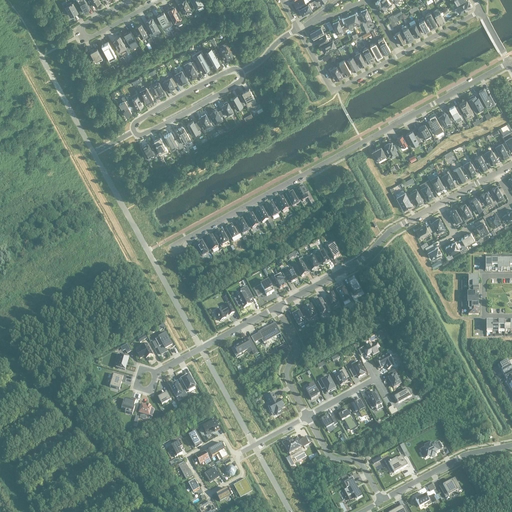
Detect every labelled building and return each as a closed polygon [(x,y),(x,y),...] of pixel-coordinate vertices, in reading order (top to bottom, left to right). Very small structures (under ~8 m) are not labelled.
[(78,0),(80,4),(79,5),(83,11),(90,8),(85,0),(78,0)] [(181,2),(179,3),(184,12),(186,16),(192,13),(190,9),(191,9),(185,0),(183,0),(184,0),(183,0),(180,2),(181,2)] [(191,0),(192,0),(192,1),(193,3),(196,7),(197,7),(199,10),(204,8),(202,4),(203,4),(202,2),(202,1),(201,1),(201,0),(200,0),(191,0)] [(298,0),(294,3),(297,8),(306,3),(305,2),(308,1),(307,0),(298,0)] [(377,0),(375,2),(382,11),(386,8),(387,8),(380,0),(377,0)] [(457,7),(455,8),(457,13),(459,11),(459,12),(470,6),(468,1),(457,7)] [(68,12),(69,12),(71,15),(74,13),(75,13),(77,12),(77,11),(72,2),(71,3),(71,2),(66,4),(67,5),(66,6),(67,9),(68,12)] [(311,9),(312,8),(309,3),(297,9),(301,16),(305,14),(305,13),(311,9)] [(169,8),(170,9),(168,10),(176,25),(183,22),(174,7),(173,7),(173,6),(169,8)] [(362,22),(370,18),(366,8),(360,11),(363,17),(360,18),(362,22)] [(438,8),(432,11),(439,23),(444,20),(440,11),(439,11),(438,8)] [(170,20),(169,21),(163,11),(157,14),(164,28),(172,24),(170,20)] [(432,27),(436,24),(437,24),(430,12),(425,15),(432,27)] [(349,15),(353,24),(358,22),(359,23),(362,22),(360,18),(358,19),(355,13),(349,15)] [(353,24),(349,15),(343,18),(346,24),(343,25),(345,29),(348,28),(347,27),(353,24)] [(152,17),(145,21),(152,32),(158,29),(152,17)] [(423,17),(417,20),(418,21),(424,31),(429,28),(424,19),(423,17)] [(414,19),(409,22),(411,26),(409,27),(412,33),(414,33),(416,35),(418,34),(418,35),(422,34),(415,22),(414,19)] [(338,20),(332,23),(337,33),(345,29),(343,25),(341,27),(338,20)] [(141,23),(135,26),(137,30),(136,30),(138,34),(139,34),(141,37),(147,34),(141,23)] [(406,24),(401,27),(408,40),(413,37),(406,24)] [(314,29),(310,31),(311,32),(310,32),(313,38),(323,32),(320,27),(315,30),(314,29)] [(130,29),(123,33),(132,48),(138,44),(130,29)] [(399,31),(394,34),(400,44),(405,41),(399,31)] [(329,40),(325,34),(316,39),(319,45),(329,40)] [(115,40),(114,41),(114,42),(119,51),(125,47),(128,52),(130,51),(127,46),(125,47),(119,36),(115,38),(115,39),(115,40)] [(383,36),(377,39),(385,52),(390,50),(383,36)] [(332,40),(322,46),(324,51),(335,46),(332,40)] [(108,41),(101,45),(109,59),(116,56),(108,41)] [(382,54),(375,42),(370,45),(377,57),(382,54)] [(219,49),(226,61),(230,58),(229,57),(232,56),(229,52),(231,51),(229,46),(227,47),(226,45),(219,49)] [(367,46),(362,49),(369,61),(374,58),(367,46)] [(97,47),(90,51),(96,61),(102,57),(97,47)] [(220,63),(216,55),(218,54),(215,48),(213,49),(212,49),(212,50),(206,53),(206,52),(206,53),(209,58),(213,67),(214,66),(213,65),(219,62),(219,63),(220,63)] [(354,58),(356,57),(361,65),(366,63),(360,51),(355,53),(353,51),(351,52),(354,58)] [(202,54),(201,53),(195,57),(203,72),(209,68),(203,57),(202,54)] [(352,57),(345,61),(348,66),(350,64),(353,70),(358,67),(352,57)] [(344,59),(339,62),(345,74),(350,71),(348,66),(345,61),(344,59)] [(190,61),(183,65),(185,68),(191,78),(195,76),(195,75),(197,74),(195,70),(198,69),(195,63),(193,61),(191,62),(190,61)] [(335,62),(329,66),(330,69),(332,72),(331,73),(333,76),(334,76),(336,79),(342,76),(336,65),(335,62)] [(176,76),(181,84),(187,80),(181,69),(175,73),(174,70),(171,72),(174,77),(176,76)] [(168,90),(172,88),(174,86),(174,85),(176,83),(172,76),(170,78),(169,77),(163,81),(168,90)] [(164,92),(158,81),(152,84),(152,83),(149,85),(152,91),(155,89),(158,95),(158,96),(159,96),(160,95),(163,93),(164,93),(165,92),(164,92)] [(145,100),(146,103),(148,102),(149,102),(150,101),(151,100),(153,99),(149,92),(152,91),(150,87),(147,89),(146,87),(145,87),(140,89),(140,90),(140,91),(143,97),(142,97),(144,100),(145,100)] [(484,88),(478,91),(488,108),(486,105),(493,101),(495,104),(489,93),(489,94),(488,95),(484,87),(483,87),(484,88)] [(247,88),(242,91),(245,97),(243,98),(249,109),(255,106),(258,104),(255,99),(249,88),(247,88)] [(127,104),(129,103),(130,105),(131,105),(128,101),(125,95),(121,97),(123,101),(119,103),(122,107),(123,106),(125,110),(124,111),(126,115),(131,112),(127,104)] [(128,101),(131,105),(131,106),(135,104),(137,108),(140,107),(141,107),(140,106),(143,105),(137,95),(132,98),(132,99),(128,101)] [(234,96),(230,98),(236,108),(245,104),(239,95),(235,97),(234,96)] [(470,98),(469,98),(475,110),(482,106),(477,97),(476,98),(475,95),(473,96),(473,95),(469,97),(470,98)] [(466,100),(459,103),(465,115),(472,112),(466,100)] [(222,104),(224,108),(221,109),(224,115),(227,114),(233,111),(228,101),(227,102),(227,101),(223,102),(224,103),(222,104)] [(454,105),(449,108),(456,122),(462,119),(459,115),(461,114),(457,106),(455,107),(454,105)] [(222,119),(220,116),(223,115),(220,109),(217,111),(216,109),(215,108),(212,110),(213,111),(210,113),(215,122),(222,119)] [(448,112),(446,114),(445,112),(445,113),(444,112),(441,113),(442,114),(439,116),(444,125),(450,122),(449,120),(452,119),(448,112)] [(200,120),(197,121),(200,126),(203,125),(204,127),(211,123),(205,113),(201,115),(201,116),(199,117),(200,120)] [(435,115),(429,118),(430,119),(428,120),(431,126),(432,126),(434,128),(433,129),(436,134),(443,130),(435,115)] [(193,120),(187,123),(193,134),(198,131),(198,129),(200,128),(197,123),(195,124),(193,120)] [(423,137),(424,138),(430,134),(425,124),(425,123),(424,124),(418,127),(420,131),(418,133),(421,139),(423,137)] [(176,130),(180,137),(178,139),(181,145),(184,144),(184,142),(190,139),(183,126),(182,127),(182,126),(178,128),(178,129),(176,130)] [(412,130),(405,134),(411,144),(417,141),(418,142),(421,140),(417,134),(414,135),(412,130)] [(166,134),(164,135),(171,147),(173,146),(175,145),(177,144),(170,131),(169,133),(168,132),(166,134)] [(511,131),(503,136),(505,139),(511,150),(511,149),(511,131)] [(397,139),(395,141),(399,148),(401,146),(401,147),(407,144),(402,134),(396,138),(397,139)] [(156,151),(158,149),(161,154),(162,154),(161,153),(167,150),(167,151),(168,150),(160,137),(154,141),(155,143),(152,145),(155,149),(156,151)] [(141,147),(147,157),(153,153),(155,156),(158,154),(156,151),(155,149),(152,150),(148,143),(148,142),(147,143),(146,144),(143,145),(142,146),(141,146),(141,147)] [(389,142),(385,144),(385,145),(388,151),(386,152),(388,156),(390,155),(397,152),(395,149),(396,148),(393,144),(392,144),(391,142),(390,143),(389,142)] [(501,143),(496,146),(502,157),(505,155),(507,154),(506,151),(508,150),(505,144),(503,146),(501,143)] [(372,151),(377,160),(385,155),(381,147),(381,146),(380,146),(377,148),(376,149),(375,149),(372,151)] [(490,149),(485,152),(491,163),(494,161),(496,160),(495,157),(497,156),(494,150),(492,151),(490,149)] [(480,155),(474,158),(480,169),(486,166),(483,160),(486,159),(483,154),(480,155)] [(469,160),(463,164),(470,175),(473,173),(473,172),(475,171),(474,169),(476,167),(473,162),(471,163),(469,160)] [(458,166),(453,169),(459,181),(465,178),(463,174),(465,173),(461,165),(459,167),(458,166)] [(442,175),(448,187),(452,185),(452,184),(454,183),(451,178),(454,177),(449,169),(447,170),(447,172),(442,175)] [(443,186),(437,175),(430,179),(437,190),(443,186)] [(427,185),(421,188),(427,198),(430,196),(432,194),(429,188),(432,186),(429,181),(425,182),(427,185)] [(494,186),(491,188),(497,200),(503,197),(501,194),(504,193),(501,187),(498,188),(497,186),(495,187),(494,186)] [(296,190),(302,202),(307,199),(309,202),(312,200),(308,193),(305,194),(302,187),(301,187),(296,190)] [(419,193),(417,189),(416,189),(416,188),(412,190),(413,191),(409,193),(416,204),(420,202),(423,200),(420,196),(419,193)] [(402,189),(395,193),(397,196),(396,196),(403,209),(406,207),(407,207),(408,206),(409,206),(412,204),(405,191),(404,192),(402,189)] [(484,192),(480,194),(485,203),(491,200),(493,204),(496,203),(491,195),(489,196),(486,192),(484,193),(484,192)] [(290,194),(286,196),(292,207),(298,204),(300,202),(297,197),(295,198),(292,193),(290,194)] [(475,197),(469,200),(476,211),(481,208),(480,206),(483,204),(480,199),(477,200),(475,197)] [(282,198),(276,201),(282,213),(288,209),(286,207),(289,205),(286,200),(283,201),(282,198)] [(462,204),(459,206),(465,217),(471,214),(469,211),(472,210),(469,204),(466,206),(465,203),(463,204),(462,204)] [(266,206),(266,207),(272,218),(278,215),(280,213),(277,208),(275,209),(272,204),(271,204),(266,207),(266,206)] [(451,214),(449,216),(452,221),(454,220),(456,222),(461,219),(455,208),(452,210),(451,210),(450,211),(449,211),(450,211),(451,214)] [(262,209),(256,212),(262,224),(267,221),(269,224),(272,222),(267,213),(264,215),(262,209)] [(506,213),(503,215),(506,221),(511,218),(511,209),(509,211),(506,213)] [(492,227),(500,223),(498,219),(495,212),(490,215),(488,212),(483,215),(484,219),(487,217),(492,227)] [(251,215),(246,218),(252,229),(257,226),(258,227),(260,225),(256,216),(253,218),(251,215)] [(444,228),(443,227),(444,227),(439,217),(434,220),(432,222),(433,223),(430,225),(434,232),(437,231),(440,229),(440,230),(444,228)] [(482,218),(477,221),(478,224),(476,225),(477,229),(479,231),(481,235),(488,231),(483,222),(484,221),(482,218)] [(239,221),(236,223),(242,235),(248,231),(247,231),(250,230),(247,224),(244,226),(242,221),(240,222),(239,221)] [(425,224),(415,230),(420,237),(429,232),(432,230),(429,225),(427,227),(425,224)] [(229,227),(226,229),(232,240),(238,237),(237,236),(240,235),(236,227),(233,229),(231,225),(229,227)] [(219,232),(216,234),(222,246),(228,242),(226,240),(229,238),(226,233),(223,234),(222,232),(219,233),(219,232)] [(461,239),(458,240),(464,251),(468,248),(466,244),(474,239),(471,232),(461,238),(461,239)] [(211,237),(206,240),(212,251),(217,248),(216,246),(219,244),(215,238),(213,239),(211,237)] [(447,251),(447,250),(449,253),(459,248),(455,241),(452,243),(449,244),(445,246),(446,247),(445,247),(447,251)] [(199,243),(196,245),(202,256),(207,253),(206,251),(209,249),(206,244),(203,245),(202,243),(199,244),(199,243)] [(327,248),(327,249),(325,250),(328,254),(330,253),(333,260),(339,256),(337,252),(338,251),(334,244),(333,244),(327,247),(327,248)] [(437,246),(432,249),(431,246),(426,249),(431,258),(441,253),(437,246)] [(314,255),(319,264),(321,263),(323,265),(326,264),(328,263),(328,262),(329,262),(323,251),(314,255)] [(313,258),(307,261),(305,259),(303,260),(304,263),(307,269),(310,267),(312,271),(316,269),(315,269),(318,267),(313,258)] [(296,268),(301,277),(307,274),(307,273),(309,272),(307,269),(304,263),(296,268)] [(284,271),(283,268),(280,270),(284,278),(287,276),(290,282),(296,279),(290,268),(284,271)] [(282,279),(284,278),(282,274),(274,279),(279,289),(286,286),(282,279)] [(262,295),(265,293),(266,296),(274,292),(271,287),(274,286),(270,279),(262,284),(262,285),(260,286),(262,289),(260,291),(262,295)] [(360,292),(355,281),(348,285),(349,287),(346,288),(349,294),(352,292),(354,296),(360,292)] [(253,299),(246,287),(240,290),(242,294),(236,297),(239,301),(236,303),(238,307),(241,305),(243,309),(251,305),(249,301),(249,300),(248,299),(251,297),(252,299),(253,299)] [(347,295),(343,288),(336,291),(343,303),(349,300),(350,303),(353,301),(349,294),(347,295)] [(330,306),(331,307),(337,304),(332,294),(328,296),(328,297),(326,298),(326,299),(324,300),(328,307),(330,306)] [(317,302),(314,303),(321,315),(326,312),(328,314),(331,312),(327,306),(325,308),(321,300),(320,300),(320,299),(316,301),(317,302)] [(223,320),(226,318),(225,317),(229,315),(229,316),(234,313),(230,305),(224,308),(225,309),(221,310),(215,313),(216,314),(215,314),(217,318),(218,318),(220,322),(220,321),(221,321),(222,321),(223,320)] [(310,320),(310,319),(316,316),(310,306),(304,309),(308,316),(305,318),(308,322),(310,320)] [(299,326),(304,323),(307,322),(305,317),(302,319),(299,313),(298,312),(297,313),(296,313),(294,315),(293,315),(292,315),(292,316),(298,326),(298,327),(299,326)] [(263,343),(279,334),(284,343),(280,334),(274,324),(273,322),(272,322),(274,324),(258,333),(257,333),(263,343)] [(383,330),(377,333),(379,337),(381,336),(382,339),(387,336),(383,330)] [(155,340),(156,342),(153,343),(155,348),(157,347),(161,355),(167,352),(165,349),(171,346),(165,334),(155,340)] [(246,341),(234,348),(238,355),(250,349),(254,355),(257,353),(252,344),(249,345),(246,341)] [(360,349),(358,350),(361,356),(363,354),(363,353),(365,352),(367,356),(371,354),(372,356),(378,352),(380,351),(378,349),(376,343),(371,346),(370,345),(366,347),(367,348),(363,350),(362,351),(360,349)] [(144,356),(146,359),(152,355),(147,345),(140,348),(141,351),(136,353),(140,359),(144,356)] [(376,361),(380,369),(385,366),(387,370),(393,367),(391,363),(392,362),(388,355),(376,361)] [(117,359),(115,363),(117,364),(116,368),(125,371),(128,358),(120,356),(119,360),(117,359)] [(507,361),(497,367),(500,372),(501,371),(510,366),(507,361)] [(356,375),(358,379),(361,377),(361,376),(364,374),(358,364),(352,367),(352,368),(349,370),(353,377),(356,375)] [(511,371),(511,370),(510,366),(501,371),(503,376),(511,371)] [(344,379),(345,378),(348,376),(344,369),(337,373),(337,374),(334,376),(340,387),(344,384),(346,382),(344,379)] [(390,383),(391,384),(391,385),(393,388),(393,389),(394,388),(393,388),(400,385),(395,375),(397,374),(394,370),(387,374),(390,378),(388,379),(388,380),(390,382),(390,383)] [(511,377),(511,371),(503,376),(506,381),(511,377)] [(113,375),(110,386),(119,388),(122,381),(124,382),(126,378),(125,378),(125,375),(118,373),(118,376),(113,375)] [(195,387),(192,382),(190,379),(188,376),(185,378),(185,377),(181,379),(182,379),(181,380),(185,387),(184,387),(186,391),(187,390),(187,391),(195,387)] [(334,389),(328,377),(322,381),(321,380),(317,383),(321,390),(325,388),(327,392),(330,391),(331,392),(334,390),(334,389)] [(180,384),(177,386),(176,383),(173,385),(173,384),(169,386),(171,389),(170,390),(172,393),(173,393),(176,398),(181,395),(183,399),(187,396),(180,384)] [(315,398),(317,397),(317,396),(319,394),(313,384),(308,387),(309,388),(305,390),(311,400),(315,398)] [(405,389),(391,396),(395,403),(397,402),(398,404),(411,397),(407,390),(405,391),(405,389)] [(369,399),(367,400),(372,409),(374,408),(374,409),(375,408),(376,409),(377,409),(376,407),(381,405),(381,404),(375,393),(375,392),(374,392),(371,394),(371,393),(368,395),(369,396),(368,396),(369,399)] [(162,405),(170,400),(170,401),(171,400),(167,393),(166,393),(166,394),(162,396),(161,396),(158,398),(162,405)] [(273,395),(266,398),(270,405),(268,406),(270,409),(269,410),(273,417),(276,415),(282,412),(280,409),(283,407),(282,405),(283,404),(281,402),(280,402),(279,400),(276,402),(275,400),(276,400),(273,395)] [(136,400),(132,399),(132,402),(124,399),(121,409),(128,411),(128,412),(130,412),(133,413),(134,407),(133,407),(136,400)] [(356,413),(358,412),(361,417),(364,416),(366,414),(367,417),(368,417),(364,410),(365,410),(361,402),(360,401),(357,402),(355,404),(354,402),(351,404),(350,404),(352,408),(355,413),(356,413)] [(139,414),(151,417),(154,410),(151,409),(151,408),(150,408),(150,407),(147,406),(146,407),(141,405),(139,414)] [(351,417),(350,417),(349,416),(350,416),(347,410),(346,411),(343,413),(342,410),(338,412),(339,415),(338,415),(338,416),(337,416),(340,421),(341,421),(342,422),(344,421),(346,425),(348,424),(349,426),(350,429),(350,428),(351,430),(354,429),(357,428),(353,421),(352,422),(352,421),(353,420),(351,417)] [(325,417),(320,420),(326,429),(332,426),(333,426),(337,424),(333,417),(330,418),(329,416),(326,417),(325,417)] [(215,431),(214,432),(219,430),(214,420),(202,427),(205,433),(205,432),(212,428),(215,431)] [(195,433),(188,436),(194,447),(201,444),(195,433)] [(289,454),(300,448),(300,446),(302,445),(304,447),(309,444),(305,437),(300,440),(300,441),(298,443),(296,439),(291,442),(289,443),(284,446),(286,450),(285,451),(287,454),(288,453),(289,454)] [(174,458),(182,454),(182,453),(182,454),(179,449),(181,447),(182,447),(179,442),(171,446),(171,447),(171,446),(174,452),(172,453),(174,458)] [(435,443),(431,445),(430,444),(425,447),(425,448),(421,451),(422,453),(420,454),(422,457),(424,456),(425,458),(430,456),(431,457),(435,455),(434,453),(439,451),(439,450),(442,448),(439,442),(435,444),(435,443)] [(209,450),(208,451),(212,457),(218,454),(222,460),(229,457),(221,443),(215,447),(209,450)] [(205,464),(209,462),(204,452),(196,457),(200,464),(204,462),(205,464)] [(394,474),(407,466),(402,456),(388,463),(394,474)] [(184,462),(178,466),(186,480),(192,476),(184,462)] [(225,470),(225,473),(227,475),(229,477),(232,477),(234,475),(236,473),(236,470),(235,468),(232,466),(229,466),(227,467),(225,470)] [(215,479),(217,477),(218,476),(218,475),(213,468),(210,470),(211,471),(210,471),(208,473),(206,474),(208,478),(207,478),(210,482),(213,480),(213,481),(213,480),(214,479),(215,479)] [(445,497),(448,495),(459,488),(460,489),(454,478),(448,481),(449,482),(440,487),(439,486),(445,497)] [(235,485),(237,488),(235,490),(239,497),(251,491),(245,479),(235,485)] [(352,479),(346,482),(349,487),(346,489),(345,490),(348,497),(350,496),(352,500),(354,499),(355,498),(356,500),(362,497),(352,479)] [(194,481),(188,484),(193,493),(199,489),(194,481)] [(227,489),(216,495),(219,502),(230,496),(227,489)] [(429,502),(429,501),(431,501),(432,503),(436,502),(433,496),(429,498),(428,499),(425,495),(415,500),(419,507),(429,502)] [(208,501),(207,502),(200,505),(199,506),(199,507),(199,508),(198,509),(199,510),(199,511),(214,511),(215,511),(215,510),(215,509),(215,508),(212,503),(211,502),(210,502),(208,501)]
